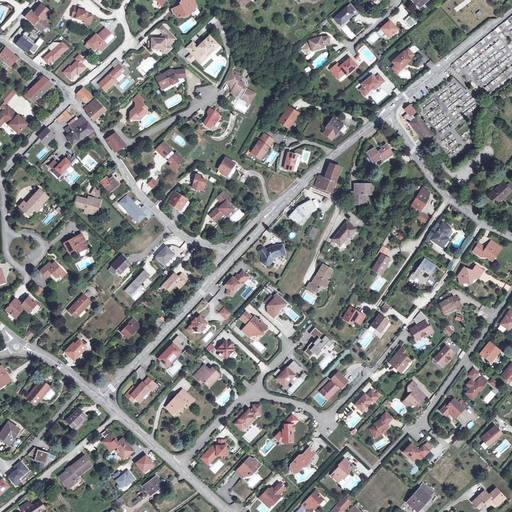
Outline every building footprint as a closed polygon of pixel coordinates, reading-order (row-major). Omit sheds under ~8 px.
[(172,10),(174,15),(175,14),(175,15),(175,16),(176,17),(177,18),(179,18),(180,18),(182,18),(184,17),(185,16),(186,17),(189,14),(190,15),(196,7),(187,1),(185,0),(183,0),(180,4),(181,8),(178,9),(178,7),(172,10)] [(350,4),(334,18),(341,25),(350,16),(352,18),(358,13),(350,4)] [(42,32),(49,25),(48,24),(48,25),(42,20),(50,12),(41,5),(34,14),(31,11),(25,18),(42,32)] [(79,8),(74,7),(72,16),(76,17),(76,18),(86,21),(85,23),(91,25),(93,15),(87,14),(87,12),(79,10),(79,8)] [(397,30),(390,21),(381,29),(388,38),(397,30)] [(158,30),(163,35),(167,30),(162,26),(158,30)] [(346,27),(342,30),(351,40),(354,37),(346,27)] [(105,29),(97,36),(96,38),(94,36),(87,43),(87,44),(90,47),(94,50),(97,47),(101,51),(112,40),(108,37),(111,34),(105,29)] [(175,38),(167,30),(163,35),(160,38),(160,39),(157,39),(151,39),(151,44),(148,44),(148,48),(151,48),(151,49),(162,50),(165,50),(169,45),(175,38)] [(213,49),(218,45),(210,37),(198,48),(193,42),(186,49),(192,55),(196,60),(199,62),(205,56),(207,58),(209,56),(209,57),(213,53),(213,52),(215,51),(213,49)] [(302,46),(298,51),(302,54),(306,50),(308,52),(320,48),(319,45),(325,45),(324,37),(316,37),(305,42),(302,45),(302,46)] [(28,39),(26,41),(22,38),(16,45),(27,53),(30,49),(34,53),(38,47),(28,39)] [(172,48),(169,45),(165,50),(162,50),(162,53),(166,54),(172,48)] [(0,55),(10,66),(17,58),(11,54),(5,48),(0,53),(0,55)] [(414,56),(408,49),(404,53),(404,52),(400,56),(397,59),(392,63),(395,66),(400,71),(404,67),(403,66),(406,64),(407,64),(411,60),(410,59),(414,56)] [(196,60),(192,55),(187,59),(191,64),(196,60)] [(81,64),(84,61),(79,56),(76,59),(77,60),(71,68),(70,67),(64,73),(71,80),(77,74),(78,75),(85,68),(81,64)] [(205,56),(199,62),(200,64),(207,58),(205,56)] [(335,64),(328,70),(337,80),(343,73),(345,75),(355,65),(352,61),(348,57),(338,66),(335,64)] [(116,68),(99,84),(105,91),(115,82),(114,81),(113,80),(115,78),(116,79),(122,73),(125,77),(130,72),(117,59),(111,64),(116,68)] [(432,60),(427,63),(430,69),(435,66),(432,60)] [(400,71),(395,66),(392,69),(397,74),(404,68),(407,65),(407,64),(406,64),(403,66),(404,67),(400,71)] [(158,80),(157,81),(162,90),(172,84),(173,85),(179,82),(177,79),(185,77),(184,70),(172,71),(171,70),(161,76),(161,74),(156,77),(158,80)] [(251,99),(252,100),(255,95),(243,87),(244,85),(238,81),(240,79),(238,78),(239,75),(232,70),(225,82),(230,86),(230,87),(232,94),(237,97),(248,103),(251,99)] [(378,88),(384,82),(379,75),(375,78),(374,79),(372,76),(362,85),(364,87),(360,91),(365,97),(369,93),(369,92),(373,89),(376,86),(378,88)] [(34,102),(43,94),(53,84),(44,77),(24,96),(34,102)] [(87,102),(92,96),(84,88),(77,94),(86,103),(87,102)] [(9,89),(1,98),(7,103),(15,94),(9,89)] [(143,100),(140,97),(135,102),(138,105),(130,112),(130,115),(135,120),(140,120),(140,117),(144,114),(147,114),(147,109),(141,102),(143,100)] [(234,106),(245,112),(249,104),(239,99),(234,106)] [(95,100),(93,102),(103,112),(106,110),(95,100)] [(103,112),(93,102),(84,109),(93,121),(103,112)] [(0,107),(0,108),(3,112),(6,114),(10,109),(4,104),(0,107)] [(410,116),(416,112),(411,106),(411,105),(405,109),(410,116)] [(289,107),(278,122),(288,129),(298,114),(289,107)] [(0,126),(4,122),(18,134),(27,125),(10,109),(6,114),(3,112),(0,115),(0,126)] [(214,122),(217,122),(220,118),(217,116),(218,114),(210,109),(208,113),(210,114),(204,122),(205,126),(210,129),(212,126),(214,122)] [(65,122),(70,116),(64,111),(56,119),(60,123),(63,120),(65,122)] [(409,122),(413,126),(412,127),(414,130),(415,129),(425,141),(433,134),(418,116),(409,122)] [(73,132),(70,135),(67,137),(73,145),(94,130),(84,117),(77,121),(76,119),(68,124),(69,126),(73,132)] [(342,126),(333,119),(331,123),(326,129),(335,136),(340,130),(342,126)] [(54,136),(46,128),(38,137),(39,138),(46,144),(54,136)] [(115,133),(107,140),(115,152),(125,145),(115,133)] [(273,141),(264,135),(259,142),(267,147),(268,145),(270,146),(273,141)] [(168,161),(171,164),(176,169),(183,163),(178,158),(180,157),(176,153),(175,155),(171,151),(172,150),(164,142),(156,150),(164,158),(165,157),(169,160),(168,161)] [(262,156),(268,148),(267,147),(259,142),(251,153),(256,157),(258,153),(262,156)] [(373,163),(381,158),(383,161),(390,157),(389,155),(392,154),(386,145),(382,148),(382,149),(377,153),(374,148),(367,153),(373,163)] [(293,155),(288,153),(284,169),(291,171),(292,167),(294,168),(296,158),(292,157),(293,155)] [(65,160),(63,158),(62,159),(69,165),(73,161),(68,156),(65,160)] [(218,171),(227,177),(232,168),(235,164),(225,158),(218,171)] [(54,171),(52,173),(57,177),(69,165),(62,159),(60,160),(59,162),(57,163),(54,160),(48,166),(54,171)] [(77,160),(76,159),(74,161),(69,166),(70,167),(77,160)] [(325,178),(319,176),(315,186),(329,192),(339,167),(330,164),(325,178)] [(57,177),(58,179),(62,174),(61,174),(69,166),(69,165),(57,177)] [(62,174),(63,175),(70,167),(69,166),(61,174),(62,174)] [(110,175),(101,182),(109,192),(118,185),(110,175)] [(196,175),(192,189),(200,191),(202,186),(204,187),(206,180),(199,179),(200,176),(196,175)] [(271,181),(270,182),(270,184),(270,186),(271,188),(271,189),(272,190),(274,192),(275,192),(277,193),(279,193),(280,193),(282,193),(284,192),(285,191),(286,189),(287,188),(287,186),(288,185),(288,183),(287,181),(286,180),(285,178),(284,177),(282,176),(281,176),(279,176),(277,176),(276,176),(274,177),(273,178),(272,179),(271,181)] [(153,179),(148,184),(153,189),(157,184),(153,179)] [(494,197),(496,200),(499,203),(511,190),(504,182),(491,194),(494,197)] [(365,195),(367,195),(372,195),(372,185),(354,184),(354,189),(357,189),(357,193),(354,192),(351,192),(350,204),(356,205),(356,202),(365,203),(365,195)] [(94,189),(91,195),(96,198),(99,193),(94,189)] [(421,211),(426,202),(428,199),(427,198),(430,194),(429,193),(422,189),(412,206),(421,211)] [(19,207),(28,215),(34,209),(35,211),(45,201),(48,198),(40,190),(37,193),(25,206),(23,203),(19,207)] [(219,209),(218,208),(210,216),(216,222),(224,214),(227,217),(234,209),(228,204),(231,201),(223,193),(217,199),(223,205),(221,207),(219,209)] [(185,208),(186,206),(184,205),(186,200),(175,194),(169,203),(181,211),(184,208),(185,208)] [(356,202),(356,205),(367,205),(367,195),(365,195),(365,203),(356,202)] [(87,201),(88,200),(77,197),(74,206),(85,209),(84,212),(94,215),(96,208),(98,208),(100,201),(92,198),(91,199),(91,202),(87,201)] [(298,207),(289,217),(296,224),(304,215),(315,209),(311,200),(298,207)] [(416,218),(425,223),(428,217),(419,212),(416,218)] [(333,240),(340,245),(347,236),(349,237),(355,229),(346,222),(333,240)] [(431,240),(442,247),(448,239),(452,232),(452,230),(450,229),(442,223),(431,240)] [(308,236),(313,239),(318,231),(313,228),(308,236)] [(78,253),(80,252),(85,249),(87,248),(85,244),(86,243),(81,235),(64,244),(69,253),(76,249),(78,253)] [(493,255),(495,256),(501,248),(491,241),(485,250),(478,245),(473,252),(480,256),(481,255),(482,254),(485,256),(490,259),(493,255)] [(259,251),(262,256),(263,262),(263,263),(264,264),(265,265),(266,265),(268,265),(269,264),(273,259),(276,257),(281,255),(285,255),(282,245),(275,246),(266,250),(262,247),(261,247),(260,248),(259,249),(259,250),(259,251)] [(164,265),(174,255),(166,247),(156,257),(164,265)] [(377,256),(380,258),(381,255),(384,256),(388,250),(383,247),(377,256)] [(372,270),(380,275),(385,267),(390,260),(381,255),(380,258),(372,270)] [(122,256),(112,267),(117,272),(120,275),(130,264),(122,256)] [(162,267),(164,265),(156,257),(155,259),(162,267)] [(56,278),(59,275),(62,278),(66,275),(52,260),(41,271),(46,277),(51,273),(56,278)] [(427,273),(429,274),(435,266),(425,260),(414,274),(413,274),(410,278),(419,284),(422,280),(427,273)] [(322,265),(312,284),(313,285),(310,289),(316,292),(319,286),(321,284),(325,286),(328,282),(326,281),(332,271),(322,265)] [(468,279),(471,281),(475,276),(477,278),(482,271),(476,266),(472,271),(469,272),(467,271),(467,270),(464,268),(458,277),(466,283),(468,279)] [(144,270),(124,291),(128,295),(130,292),(132,294),(141,285),(142,283),(144,285),(142,286),(146,290),(153,283),(149,279),(148,281),(146,279),(148,278),(150,275),(144,270)] [(238,276),(244,282),(249,277),(243,271),(238,276)] [(427,273),(422,280),(426,282),(431,275),(429,274),(427,273)] [(174,274),(163,286),(167,290),(174,283),(179,288),(187,280),(181,274),(178,278),(174,274)] [(226,295),(232,296),(233,291),(240,284),(241,285),(244,282),(238,276),(237,275),(234,279),(233,277),(224,286),(228,289),(226,295)] [(39,287),(34,293),(38,296),(43,290),(39,287)] [(265,303),(268,306),(271,309),(268,312),(274,318),(275,319),(278,315),(277,314),(278,312),(281,308),(283,308),(287,304),(276,294),(273,298),(271,296),(265,303)] [(440,304),(450,298),(447,294),(441,298),(442,300),(439,302),(440,304)] [(74,312),(78,316),(91,303),(83,295),(76,302),(76,303),(68,311),(72,315),(74,312)] [(6,310),(13,316),(21,306),(24,309),(29,313),(37,304),(29,297),(21,306),(15,300),(6,310)] [(450,298),(440,304),(441,305),(444,312),(449,308),(451,311),(451,312),(460,306),(455,298),(451,300),(450,299),(450,298)] [(39,306),(37,304),(29,313),(32,315),(39,306)] [(444,312),(441,305),(440,306),(444,314),(451,311),(449,308),(444,312)] [(21,306),(13,316),(16,319),(24,309),(21,306)] [(224,308),(220,313),(226,319),(231,314),(224,308)] [(358,323),(362,317),(358,314),(359,313),(350,308),(343,319),(352,324),(354,321),(358,323)] [(511,312),(510,311),(501,324),(509,330),(511,326),(511,312)] [(256,321),(246,312),(240,319),(247,325),(247,326),(247,327),(248,327),(247,328),(246,327),(242,331),(248,336),(251,332),(253,333),(255,331),(258,334),(262,333),(263,332),(264,333),(265,331),(265,330),(267,328),(257,319),(256,321)] [(428,320),(421,312),(414,319),(416,324),(415,325),(416,327),(425,322),(428,320)] [(371,326),(380,333),(388,322),(379,315),(371,326)] [(200,331),(201,330),(202,331),(206,327),(204,326),(208,323),(200,316),(197,318),(197,319),(196,318),(192,322),(193,323),(189,327),(193,330),(193,329),(194,330),(196,332),(200,331)] [(158,317),(153,323),(158,328),(164,323),(158,317)] [(128,338),(140,326),(133,319),(129,323),(130,324),(122,332),(128,338)] [(416,327),(411,330),(417,340),(426,334),(427,335),(433,332),(429,325),(427,326),(425,322),(416,327)] [(443,331),(449,337),(454,332),(448,326),(443,331)] [(333,343),(315,327),(310,334),(315,339),(317,340),(313,344),(312,342),(307,347),(308,348),(304,352),(310,357),(314,353),(317,356),(321,351),(320,350),(326,344),(329,347),(333,343)] [(174,344),(179,350),(183,346),(179,343),(183,340),(179,337),(173,344),(174,344)] [(74,343),(65,352),(74,361),(83,352),(82,351),(86,347),(79,341),(75,345),(74,343)] [(220,347),(217,350),(220,352),(218,355),(221,357),(223,355),(226,358),(228,356),(232,351),(234,349),(232,347),(228,343),(226,341),(223,344),(220,347)] [(495,354),(497,355),(500,351),(490,343),(480,354),(489,362),(495,354)] [(161,356),(170,346),(168,344),(159,354),(161,356)] [(167,365),(169,367),(183,353),(179,350),(174,344),(171,347),(170,346),(161,356),(159,358),(167,365)] [(441,352),(434,359),(441,366),(445,362),(446,363),(454,354),(447,348),(442,352),(441,352)] [(401,349),(394,357),(397,359),(392,365),(400,372),(405,364),(406,365),(410,361),(402,354),(404,351),(401,349)] [(299,377),(304,372),(293,362),(290,365),(290,366),(278,378),(278,379),(283,384),(286,380),(288,382),(294,375),(293,375),(295,373),(299,377)] [(204,382),(206,384),(210,380),(213,382),(217,379),(220,379),(220,372),(216,372),(214,372),(211,369),(210,371),(204,365),(194,377),(200,382),(202,380),(204,382)] [(511,365),(507,369),(501,376),(509,383),(511,379),(511,365)] [(0,385),(2,384),(3,386),(11,381),(2,366),(0,366),(0,385)] [(274,374),(278,378),(283,373),(279,369),(274,374)] [(487,381),(474,369),(468,376),(472,380),(471,381),(467,385),(470,389),(466,394),(471,398),(483,385),(487,381)] [(342,386),(347,381),(338,373),(332,379),(333,381),(331,383),(330,382),(322,390),(325,393),(326,394),(329,396),(337,388),(336,388),(338,386),(340,384),(342,386)] [(148,378),(143,383),(150,388),(149,389),(152,391),(157,385),(148,378)] [(497,383),(492,379),(488,383),(493,387),(497,383)] [(26,398),(36,405),(50,387),(41,380),(26,398)] [(410,395),(404,401),(407,404),(409,402),(412,405),(415,405),(416,403),(417,404),(422,399),(424,398),(424,397),(425,396),(420,391),(418,392),(417,392),(417,385),(413,381),(407,387),(408,392),(410,395)] [(143,399),(141,398),(149,389),(150,388),(143,383),(142,382),(136,389),(134,391),(131,389),(125,395),(128,398),(131,395),(140,402),(143,399)] [(483,385),(471,398),(472,399),(484,386),(483,385)] [(338,390),(337,388),(329,396),(326,394),(325,393),(322,390),(321,392),(328,400),(338,390)] [(182,390),(176,396),(181,400),(187,394),(182,390)] [(365,394),(355,405),(362,412),(372,401),(373,402),(379,397),(372,391),(367,396),(365,394)] [(181,400),(176,396),(166,408),(173,414),(184,402),(188,406),(193,400),(187,394),(181,400)] [(457,416),(464,409),(458,403),(454,399),(448,405),(447,404),(440,411),(446,416),(449,413),(453,412),(457,416)] [(461,400),(458,403),(464,409),(467,406),(461,400)] [(66,421),(73,429),(86,416),(78,408),(66,421)] [(254,408),(252,408),(250,411),(249,410),(249,411),(248,411),(247,412),(247,413),(248,413),(246,414),(242,410),(236,417),(239,420),(235,424),(241,430),(246,426),(250,421),(251,423),(255,419),(253,418),(256,415),(261,415),(260,408),(254,408)] [(375,426),(369,430),(373,436),(379,432),(380,433),(383,431),(387,428),(386,426),(387,424),(392,419),(386,413),(381,418),(381,420),(374,424),(375,426)] [(449,413),(446,416),(452,422),(455,419),(449,413)] [(280,432),(275,437),(279,441),(283,441),(283,442),(290,442),(293,442),(293,436),(293,430),(294,430),(294,425),(298,420),(292,415),(286,422),(284,425),(284,430),(283,430),(283,434),(281,434),(280,432)] [(19,430),(8,422),(0,434),(0,440),(2,442),(3,442),(7,444),(8,445),(9,445),(9,444),(10,444),(10,443),(19,430)] [(494,427),(482,437),(484,440),(483,441),(486,444),(487,443),(488,445),(495,439),(495,440),(499,436),(499,435),(501,434),(497,429),(496,429),(494,427)] [(100,434),(106,440),(107,439),(105,437),(109,433),(106,429),(100,434)] [(103,442),(110,451),(114,447),(123,457),(132,450),(122,439),(118,443),(111,435),(107,439),(106,440),(103,442)] [(453,444),(459,448),(464,442),(459,438),(453,444)] [(419,451),(411,444),(404,453),(413,461),(418,456),(420,453),(424,456),(429,451),(424,446),(419,451)] [(204,455),(211,462),(217,455),(226,455),(226,448),(226,446),(216,446),(216,447),(211,448),(204,455)] [(37,449),(34,447),(28,454),(31,456),(34,454),(36,454),(34,459),(34,461),(45,464),(49,453),(37,449)] [(311,454),(312,452),(309,448),(301,456),(301,457),(300,458),(298,456),(293,462),(293,463),(292,464),(290,465),(291,471),(295,470),(298,468),(301,469),(304,467),(305,465),(307,467),(311,461),(309,460),(313,456),(311,454)] [(146,455),(136,463),(142,472),(148,467),(149,468),(154,465),(146,455)] [(208,464),(211,462),(204,455),(201,458),(208,464)] [(62,475),(71,486),(80,479),(77,475),(87,468),(88,469),(92,465),(84,456),(70,467),(71,468),(62,475)] [(251,459),(249,457),(246,461),(246,462),(244,464),(245,465),(244,466),(243,465),(242,465),(238,470),(244,476),(245,476),(246,476),(247,476),(247,475),(248,475),(249,475),(250,475),(251,474),(250,473),(252,471),(253,472),(256,468),(254,466),(257,463),(256,463),(256,460),(254,459),(251,459)] [(350,463),(345,458),(339,465),(339,466),(337,469),(334,472),(335,473),(332,477),(338,483),(343,478),(346,474),(349,473),(350,468),(347,465),(350,463)] [(261,465),(256,460),(256,463),(257,463),(254,466),(256,468),(253,472),(252,471),(250,473),(251,474),(252,475),(261,465)] [(28,471),(20,461),(16,465),(18,468),(16,470),(8,476),(15,485),(20,482),(18,479),(28,471)] [(242,478),(244,476),(238,470),(236,472),(242,478)] [(122,476),(116,480),(121,487),(125,484),(126,486),(135,479),(128,471),(122,476)] [(119,472),(113,477),(116,480),(122,476),(119,472)] [(71,486),(62,475),(59,477),(68,489),(71,486)] [(144,486),(150,495),(163,485),(156,477),(144,486)] [(0,493),(9,486),(2,479),(0,480),(0,493)] [(259,498),(268,506),(270,503),(272,505),(277,499),(276,498),(285,489),(279,483),(273,489),(271,488),(270,489),(268,488),(265,491),(259,498)] [(413,504),(419,509),(430,497),(430,496),(433,493),(423,483),(419,487),(420,488),(408,501),(412,505),(413,504)] [(473,503),(479,509),(485,503),(487,505),(492,500),(498,505),(505,498),(496,489),(489,495),(485,492),(473,503)] [(317,495),(315,492),(302,506),(307,510),(306,511),(305,511),(312,511),(314,509),(323,499),(320,497),(321,496),(318,494),(317,495)] [(345,497),(337,505),(340,508),(343,511),(351,502),(345,497)] [(22,511),(45,511),(44,509),(44,508),(40,501),(30,507),(27,503),(20,507),(22,511)]
